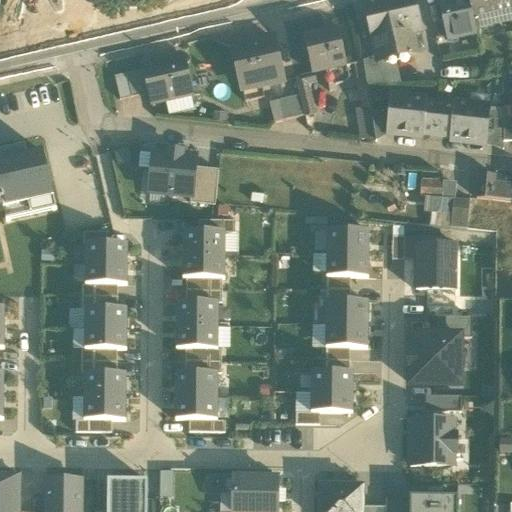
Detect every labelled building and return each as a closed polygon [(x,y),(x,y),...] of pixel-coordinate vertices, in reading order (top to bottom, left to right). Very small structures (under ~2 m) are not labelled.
[(377,57),(378,62),(381,62),(389,60),(395,58),(415,54),(411,34),(420,32),(412,0),(387,0),(364,5),(373,43),(377,57)] [(447,42),(476,36),(475,30),(473,22),(468,0),(441,0),(437,1),(447,42)] [(511,8),(510,0),(468,0),(473,22),(486,19),(485,18),(511,11),(511,8)] [(486,19),(488,27),(511,21),(511,11),(485,18),(486,19)] [(473,22),(475,30),(488,27),(486,19),(473,22)] [(304,39),(311,74),(346,67),(338,31),(304,39)] [(259,83),(261,89),(262,88),(283,84),(273,40),(258,43),(258,41),(245,44),(245,46),(232,49),(241,87),(259,83)] [(377,57),(362,63),(365,81),(384,77),(381,62),(378,62),(377,57)] [(149,95),(152,106),(166,103),(191,97),(192,97),(183,58),(143,67),(143,71),(149,95)] [(401,84),(395,58),(389,60),(395,85),(401,84)] [(365,81),(367,92),(393,86),(395,85),(389,60),(381,62),(384,77),(365,81)] [(362,141),(376,143),(372,120),(371,113),(369,105),(367,92),(365,81),(362,63),(352,65),(361,114),(358,115),(362,141)] [(143,71),(126,75),(132,99),(149,95),(143,71)] [(120,101),(132,99),(126,75),(115,78),(120,101)] [(298,88),(305,117),(315,114),(309,85),(298,88)] [(193,109),(191,97),(166,103),(168,115),(193,109)] [(268,105),(272,125),(284,122),(303,118),(299,98),(280,102),(268,105)] [(449,141),(486,145),(488,127),(489,121),(490,109),(453,105),(453,109),(427,106),(427,102),(390,98),(388,115),(388,122),(386,134),(423,138),(424,134),(450,137),(449,141)] [(511,111),(503,111),(503,119),(511,119),(511,111)] [(388,115),(371,113),(372,120),(388,122),(388,115)] [(503,128),(503,143),(511,143),(511,119),(503,119),(503,122),(503,128)] [(372,120),(376,143),(386,138),(386,134),(388,122),(372,120)] [(503,128),(488,127),(486,145),(486,147),(503,151),(503,143),(503,128)] [(24,150),(0,155),(0,163),(26,158),(24,150)] [(152,170),(154,154),(140,152),(138,169),(152,170)] [(166,190),(165,196),(166,196),(190,199),(191,199),(194,169),(195,158),(181,157),(181,154),(168,153),(168,155),(154,154),(152,170),(150,189),(166,190)] [(0,205),(2,205),(4,212),(54,201),(43,154),(26,158),(0,163),(0,205)] [(218,171),(194,169),(191,199),(190,199),(190,205),(215,207),(218,171)] [(476,201),(493,203),(495,186),(496,178),(479,177),(476,201)] [(425,204),(441,206),(442,199),(442,186),(421,185),(420,197),(425,197),(425,204)] [(455,186),(442,186),(442,199),(454,199),(455,186)] [(511,204),(511,188),(495,186),(493,203),(511,204)] [(166,207),(166,196),(165,196),(150,195),(149,205),(166,207)] [(452,229),(467,231),(469,205),(454,204),(453,218),(452,229)] [(430,225),(452,229),(453,218),(431,215),(430,225)] [(199,222),(199,234),(225,234),(234,234),(234,222),(199,222)] [(327,256),(327,232),(314,232),(314,256),(327,256)] [(327,256),(368,256),(368,233),(327,232),(327,256)] [(86,246),(107,246),(107,235),(84,234),(84,246),(86,246)] [(224,258),(225,234),(199,234),(183,234),(183,258),(224,258)] [(239,234),(234,234),(225,234),(224,258),(238,258),(239,234)] [(404,238),(392,237),(392,262),(404,262),(404,258),(404,238)] [(404,258),(414,258),(414,244),(416,244),(416,238),(404,238),(404,258)] [(416,244),(414,244),(414,258),(414,292),(426,292),(454,292),(454,293),(457,293),(457,244),(416,244)] [(86,246),(85,267),(127,267),(128,246),(107,246),(86,246)] [(327,256),(314,256),(312,256),(312,274),(326,274),(327,256)] [(326,279),(350,279),(368,280),(368,256),(327,256),(326,274),(326,279)] [(224,281),(224,258),(183,258),(183,281),(191,281),(224,281)] [(85,287),(85,267),(73,266),(73,287),(77,287),(85,287)] [(127,288),(127,267),(85,267),(85,287),(113,287),(127,288)] [(318,291),(350,292),(350,279),(326,279),(318,279),(318,291)] [(226,281),(224,281),(191,281),(190,293),(226,293),(226,281)] [(77,299),(113,300),(113,287),(85,287),(77,287),(77,299)] [(326,304),(350,304),(350,292),(318,291),(318,303),(326,304)] [(426,292),(426,306),(454,306),(454,293),(454,292),(426,292)] [(226,305),(226,293),(190,293),(190,305),(218,305),(226,305)] [(85,311),(112,311),(113,300),(77,299),(77,311),(85,311)] [(350,304),(326,304),(326,327),(367,327),(367,304),(350,304)] [(218,329),(218,305),(190,305),(177,305),(176,329),(218,329)] [(85,311),(77,311),(69,311),(69,331),(72,331),(85,331),(85,311)] [(85,311),(85,331),(126,332),(126,312),(112,311),(85,311)] [(435,318),(435,338),(459,338),(459,340),(471,340),(471,318),(435,318)] [(325,350),(326,327),(312,327),(312,350),(317,350),(325,350)] [(325,350),(349,351),(367,351),(367,327),(326,327),(325,350)] [(218,349),(218,329),(176,329),(176,352),(190,352),(218,352),(218,349)] [(230,329),(218,329),(218,349),(229,349),(230,329)] [(85,331),(72,331),(72,352),(76,352),(84,352),(85,331)] [(126,352),(126,332),(85,331),(84,352),(112,352),(126,352)] [(435,338),(410,338),(410,386),(459,386),(459,340),(459,338),(435,338)] [(317,362),(349,363),(349,351),(325,350),(317,350),(317,362)] [(76,364),(112,364),(112,352),(84,352),(76,352),(76,364)] [(226,352),(218,352),(190,352),(190,364),(226,364),(226,352)] [(317,374),(349,375),(349,363),(317,362),(317,374)] [(112,364),(76,364),(76,376),(84,376),(112,376),(112,364)] [(225,376),(226,364),(190,364),(190,376),(217,376),(225,376)] [(311,395),(352,395),(353,375),(349,375),(317,374),(311,374),(311,395)] [(84,376),(84,400),(126,400),(126,377),(112,376),(84,376)] [(217,400),(217,376),(190,376),(176,376),(176,399),(217,400)] [(311,415),(311,395),(296,395),(297,415),(311,415)] [(311,415),(319,415),(352,416),(352,395),(311,395),(311,415)] [(425,398),(425,414),(461,414),(461,398),(425,398)] [(84,423),(84,400),(72,399),(72,423),(75,423),(84,423)] [(217,423),(217,400),(176,399),(175,423),(189,423),(217,423)] [(125,423),(126,400),(84,400),(84,423),(111,423),(125,423)] [(229,400),(217,400),(217,423),(225,423),(229,423),(229,400)] [(319,415),(311,415),(297,415),(297,427),(319,427),(319,415)] [(452,422),(414,422),(414,452),(410,452),(410,468),(452,469),(452,454),(456,454),(456,437),(452,437),(452,422)] [(111,435),(111,423),(84,423),(75,423),(75,435),(111,435)] [(225,423),(217,423),(189,423),(189,435),(225,435),(225,423)] [(511,441),(499,442),(499,456),(511,456),(511,441)] [(173,474),(159,474),(159,501),(173,501),(173,474)] [(0,477),(0,511),(18,511),(19,477),(0,477)] [(277,511),(277,480),(223,480),(223,496),(233,496),(232,511),(277,511)] [(79,511),(80,482),(47,482),(47,511),(79,511)] [(147,511),(148,482),(107,482),(107,511),(147,511)] [(336,490),(321,490),(321,511),(361,511),(361,509),(361,490),(346,490),(336,490)] [(232,511),(233,496),(223,496),(220,496),(219,511),(232,511)] [(457,511),(457,498),(409,498),(409,502),(409,511),(457,511)] [(385,501),(385,509),(385,511),(409,511),(409,502),(385,501)]
